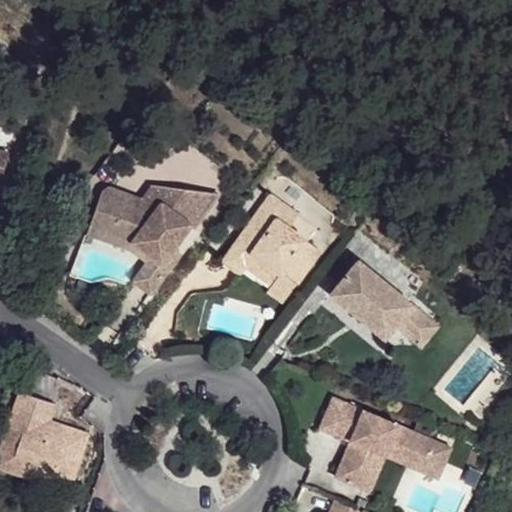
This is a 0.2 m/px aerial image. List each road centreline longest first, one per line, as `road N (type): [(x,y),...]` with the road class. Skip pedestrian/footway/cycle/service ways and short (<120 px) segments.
road 1 (unclassified): [(276,437),(268,411),(230,375),(176,372),(134,404)]
road 2 (residential): [(0,317),(38,334),(134,404)]
road 3 (unclassified): [(134,404),(122,456),(130,482),(160,511)]
